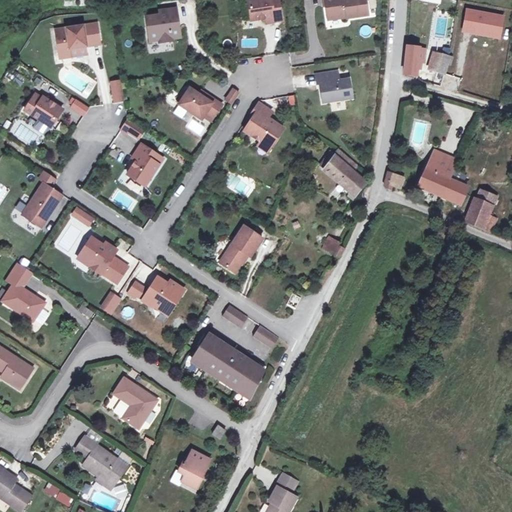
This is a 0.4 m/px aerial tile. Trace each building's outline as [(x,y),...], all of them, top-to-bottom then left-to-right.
[(247,0),(251,21),(265,18),(273,17),(274,22),(282,21),(278,0),(247,0)] [(322,0),(323,1),(325,1),(327,19),(345,17),(345,20),(367,17),(365,0),(322,0)] [(158,40),(159,42),(173,40),(172,38),(180,36),(178,24),(176,24),(175,19),(178,19),(176,7),(159,10),(159,14),(145,16),(148,33),(157,32),(158,40)] [(502,17),(467,11),(463,32),(499,38),(502,17)] [(68,34),(57,35),(60,59),(71,57),(70,54),(70,49),(87,46),(86,40),(100,39),(97,24),(67,29),(68,34)] [(148,33),(149,41),(158,40),(157,32),(148,33)] [(420,50),(405,46),(403,73),(416,76),(418,71),(422,71),(422,63),(418,62),(420,50)] [(440,56),(433,55),(430,72),(437,73),(440,56)] [(447,58),(440,56),(437,73),(445,75),(446,70),(450,71),(451,65),(447,64),(447,58)] [(498,84),(498,68),(489,68),(488,84),(498,84)] [(316,75),(317,84),(319,84),(322,103),(352,97),(349,79),(339,81),(337,71),(316,75)] [(121,80),(112,82),(115,101),(124,100),(121,84),(121,80)] [(207,112),(214,117),(222,104),(212,97),(210,101),(200,94),(190,87),(179,104),(202,119),(204,116),(207,112)] [(232,88),(225,99),(232,103),(239,92),(232,88)] [(200,94),(210,101),(212,97),(202,90),(200,94)] [(51,127),(62,109),(43,96),(42,98),(37,95),(27,112),(51,127)] [(289,106),(296,104),(294,95),(287,97),(289,106)] [(78,101),(73,108),(84,115),(88,108),(78,101)] [(251,120),(244,131),(268,147),(275,137),(277,138),(283,128),(268,118),(272,112),(258,103),(248,117),(251,120)] [(207,112),(204,116),(211,121),(214,117),(207,112)] [(127,120),(121,127),(128,132),(138,139),(143,131),(127,120)] [(268,147),(261,142),(258,147),(267,153),(277,138),(275,137),(268,147)] [(479,147),(484,160),(501,153),(499,150),(508,146),(504,137),(479,147)] [(136,160),(127,175),(145,186),(163,159),(141,144),(135,153),(139,156),(136,160)] [(442,197),(450,179),(454,170),(459,160),(435,150),(419,186),(442,197)] [(334,158),(354,174),(359,167),(340,151),(334,158)] [(362,180),(354,174),(334,158),(332,161),(324,169),(352,192),(362,180)] [(468,177),(454,170),(450,179),(464,185),(468,177)] [(41,227),(48,217),(46,216),(49,212),(50,213),(63,195),(52,188),(57,180),(45,172),(40,179),(44,182),(23,214),(41,227)] [(397,177),(387,173),(385,188),(391,190),(392,187),(397,177)] [(404,181),(397,177),(392,187),(400,191),(404,181)] [(450,179),(442,197),(460,205),(468,187),(464,185),(450,179)] [(366,184),(362,180),(352,192),(357,196),(366,184)] [(496,198),(481,191),(478,200),(493,207),(496,198)] [(493,207),(478,200),(467,224),(483,231),(488,217),(493,207)] [(73,215),(80,220),(84,214),(77,209),(73,215)] [(84,214),(80,220),(88,226),(93,220),(84,214)] [(495,221),(488,217),(483,231),(490,234),(495,221)] [(220,263),(235,273),(247,255),(250,257),(263,239),(244,226),(220,263)] [(91,264),(90,267),(101,274),(102,274),(117,284),(125,272),(114,264),(117,260),(113,257),(117,250),(105,243),(104,246),(92,237),(85,246),(88,248),(84,254),(85,260),(91,264)] [(344,250),(328,242),(323,252),(337,260),(338,260),(344,250)] [(88,248),(85,246),(77,259),(90,267),(91,264),(85,260),(84,254),(88,248)] [(128,267),(117,260),(114,264),(125,272),(128,267)] [(30,273),(14,262),(3,281),(11,286),(6,295),(1,302),(0,303),(0,304),(28,323),(41,304),(18,290),(30,273)] [(169,284),(158,277),(144,299),(142,301),(152,307),(153,306),(155,303),(170,313),(185,290),(171,281),(169,284)] [(136,283),(131,291),(144,299),(149,291),(136,283)] [(111,293),(101,307),(108,311),(117,297),(111,293)] [(155,303),(153,306),(168,316),(170,313),(155,303)] [(230,305),(223,316),(242,329),(249,318),(230,305)] [(83,306),(79,311),(90,318),(93,313),(83,306)] [(43,325),(49,313),(42,309),(36,321),(43,325)] [(261,326),(254,336),(273,349),(280,338),(261,326)] [(200,360),(197,365),(214,376),(217,372),(230,380),(227,384),(245,396),(247,393),(252,397),(261,379),(264,373),(253,366),(254,363),(241,355),(238,359),(232,356),(235,351),(209,334),(208,337),(202,346),(195,357),(200,360)] [(30,369),(0,349),(0,362),(5,365),(0,373),(0,380),(17,390),(30,369)] [(235,351),(232,356),(238,359),(241,355),(235,351)] [(217,372),(214,376),(227,384),(230,380),(217,372)] [(155,399),(122,379),(112,394),(130,405),(122,418),(138,427),(155,399)] [(226,432),(218,426),(213,434),(221,440),(226,432)] [(127,465),(84,437),(75,451),(88,458),(84,467),(101,477),(114,486),(127,465)] [(209,461),(190,452),(184,465),(181,464),(177,473),(184,476),(180,483),(194,490),(209,461)] [(14,480),(0,470),(0,502),(13,511),(18,511),(28,499),(10,487),(14,480)] [(300,482),(286,473),(279,487),(293,495),(300,482)] [(114,486),(101,477),(99,481),(112,489),(114,486)] [(68,505),(72,497),(48,483),(44,492),(68,505)] [(293,495),(279,487),(270,501),(274,504),(269,511),(291,511),(300,498),(293,495)]
